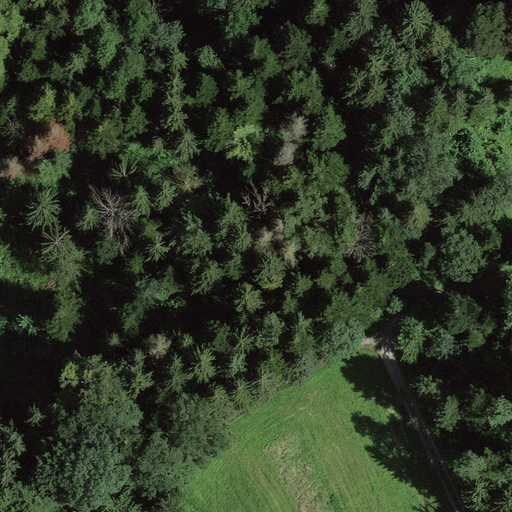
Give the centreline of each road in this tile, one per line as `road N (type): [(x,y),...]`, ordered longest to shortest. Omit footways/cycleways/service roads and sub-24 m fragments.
road 1 (track): [(110,511),(185,433),(381,339)]
road 2 (track): [(457,511),(381,339)]
road 3 (track): [(381,339),(511,300)]
